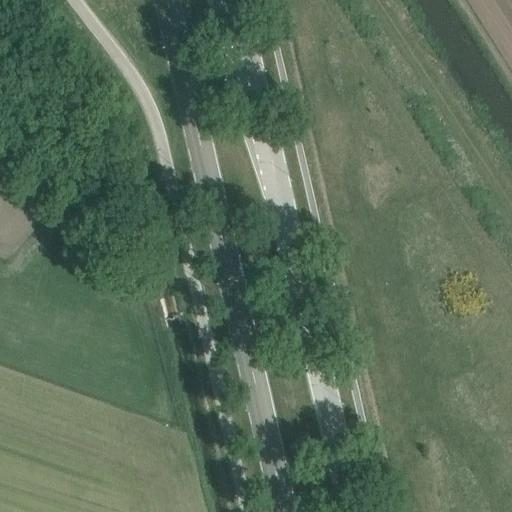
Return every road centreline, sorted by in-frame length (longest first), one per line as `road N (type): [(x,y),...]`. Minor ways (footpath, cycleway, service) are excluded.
road 1 (unclassified): [(247,511),(154,116),(74,0)]
road 2 (primary): [(165,0),(284,511)]
road 3 (primary): [(353,511),(235,0)]
